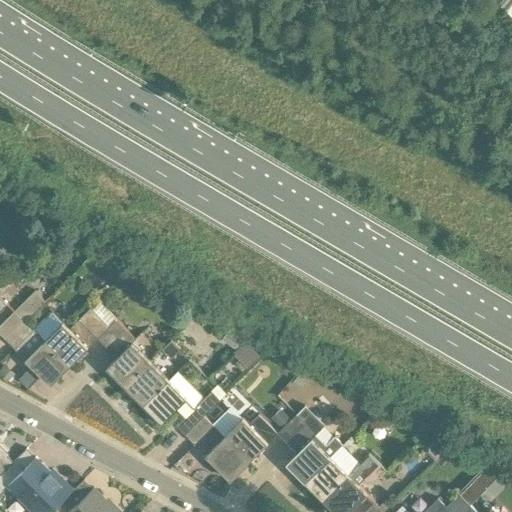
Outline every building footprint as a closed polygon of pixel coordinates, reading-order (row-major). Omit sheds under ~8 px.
[(0,272),(0,307),(18,289),(1,272),(0,272)] [(0,333),(6,339),(24,321),(44,300),(35,291),(0,325),(0,333)] [(51,311),(33,328),(68,367),(97,337),(116,319),(100,301),(92,308),(91,307),(69,329),(51,311)] [(106,347),(125,328),(116,319),(97,337),(106,347)] [(24,321),(6,339),(14,348),(32,329),(24,321)] [(50,385),(68,367),(33,328),(32,329),(14,348),(50,385)] [(125,385),(149,361),(131,343),(135,339),(125,328),(106,347),(117,357),(107,367),(125,385)] [(171,359),(180,350),(171,340),(161,349),(171,359)] [(143,403),(167,379),(149,361),(125,385),(143,403)] [(15,375),(5,364),(0,368),(0,375),(7,382),(15,375)] [(162,422),(186,397),(195,406),(203,398),(176,371),(168,379),(167,379),(143,403),(162,422)] [(300,371),(291,380),(298,386),(306,377),(300,371)] [(185,434),(203,416),(220,399),(211,390),(203,398),(195,406),(176,425),(185,434)] [(341,445),(343,443),(334,435),(326,444),(315,434),(325,425),(305,406),(296,415),(305,424),(286,443),(296,453),(286,464),(304,482),(329,457),(330,457),(341,445)] [(282,408),(271,419),(281,429),(292,418),(282,408)] [(248,462),(276,433),(277,432),(258,414),(248,424),(242,418),(223,437),(248,462)] [(305,424),(296,415),(295,415),(292,418),(281,429),(278,433),(277,432),(276,433),(286,443),(305,424)] [(203,416),(185,434),(194,444),(212,425),(203,416)] [(351,454),(360,445),(350,436),(343,443),(341,445),(351,454)] [(230,480),(248,462),(223,437),(205,455),(230,480)] [(447,450),(434,438),(426,445),(425,452),(436,462),(447,450)] [(115,511),(84,479),(70,492),(26,448),(12,461),(0,474),(0,492),(8,485),(35,511),(115,511)] [(0,474),(12,461),(0,448),(0,474)] [(323,499),(347,475),(329,457),(304,482),(323,499)] [(484,511),(511,484),(511,478),(506,473),(476,503),(484,511)] [(347,475),(323,499),(335,511),(347,511),(366,493),(348,474),(347,475)] [(458,494),(466,502),(479,489),(470,481),(457,494),(458,494)] [(475,511),(458,494),(446,506),(451,511),(475,511)] [(383,511),(392,503),(387,498),(377,507),(381,511),(383,511)] [(438,498),(432,504),(423,511),(451,511),(446,506),(438,498)] [(381,511),(377,507),(373,503),(363,511),(381,511)]
